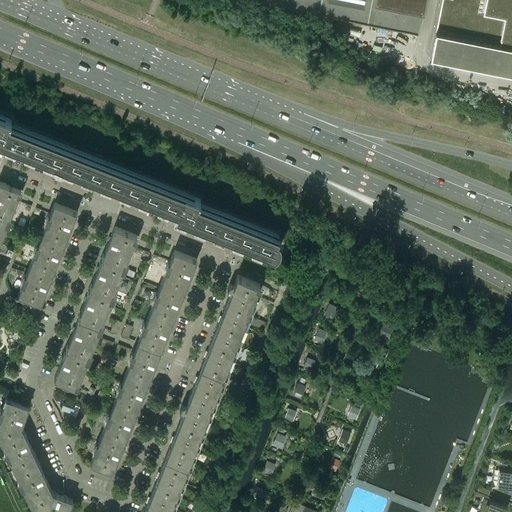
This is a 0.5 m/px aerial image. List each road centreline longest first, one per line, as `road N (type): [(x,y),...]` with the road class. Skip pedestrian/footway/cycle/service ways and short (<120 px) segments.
road 1 (residential): [(122,504),(216,259),(210,245),(101,202)]
road 2 (residential): [(122,504),(77,487),(32,385),(101,202)]
road 3 (primary): [(319,131),(1,0)]
road 4 (primary): [(0,32),(299,156)]
road 5 (primary): [(299,156),(311,182),(511,287)]
road 6 (primary): [(299,156),(511,245)]
road 7 (primary): [(511,216),(319,131)]
road 8 (primary): [(511,164),(384,134),(319,131)]
